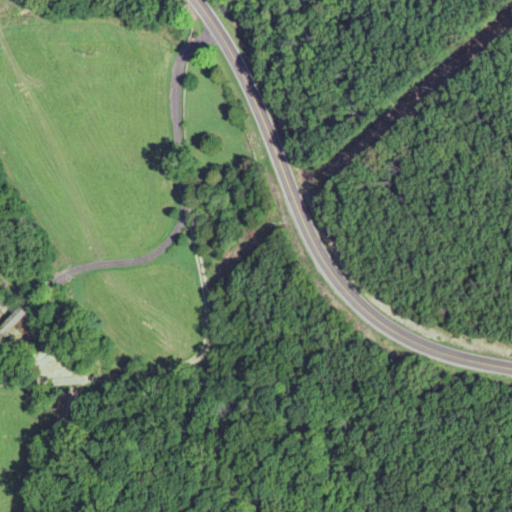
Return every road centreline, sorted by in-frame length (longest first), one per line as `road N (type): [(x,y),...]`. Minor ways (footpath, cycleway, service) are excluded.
road 1 (tertiary): [(511,368),(431,350),(342,286),(304,223),(233,48),(196,0)]
road 2 (residential): [(0,327),(69,269),(141,260),(178,233),(185,186),(181,60),(218,25)]
road 3 (residential): [(0,377),(147,375),(202,359),(212,307),(185,186)]
